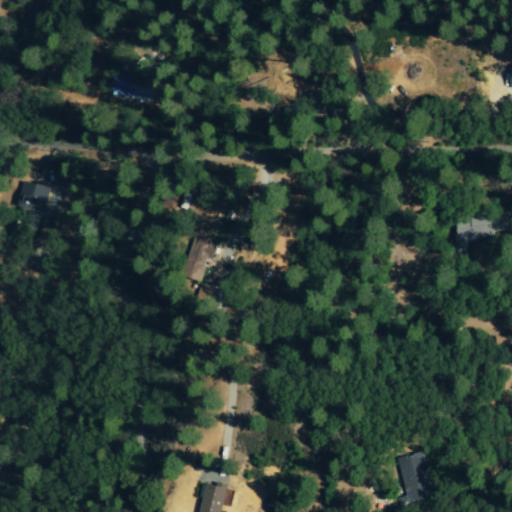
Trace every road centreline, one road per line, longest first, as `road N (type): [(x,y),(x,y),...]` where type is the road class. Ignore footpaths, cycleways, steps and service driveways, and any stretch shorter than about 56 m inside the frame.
road 1 (residential): [(511,149),(193,145),(0,122)]
road 2 (residential): [(0,98),(45,32),(82,0)]
